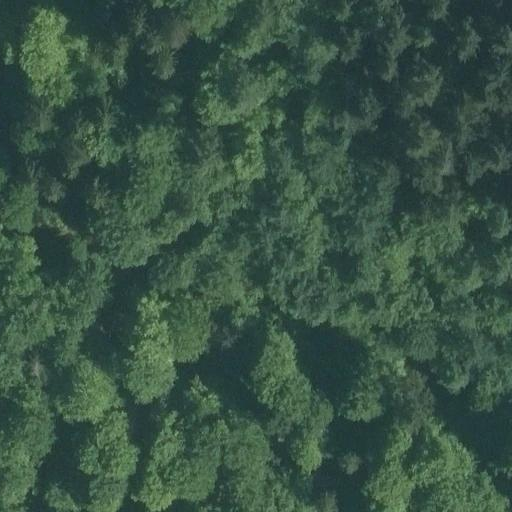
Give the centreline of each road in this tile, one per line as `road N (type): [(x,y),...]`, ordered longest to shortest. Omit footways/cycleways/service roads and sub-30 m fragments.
road 1 (track): [(2,511),(208,0)]
road 2 (track): [(0,217),(511,365)]
